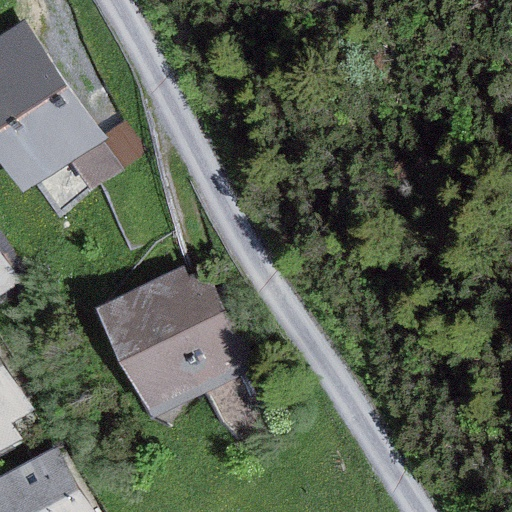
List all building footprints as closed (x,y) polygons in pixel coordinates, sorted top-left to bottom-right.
[(26,42),(0,62),(0,147),(39,197),(107,144),(26,42)] [(0,253),(0,305),(24,289),(0,253)] [(189,277),(107,320),(159,419),(217,388),(256,368),(211,283),(197,290),(189,277)] [(0,353),(0,459),(23,444),(13,429),(38,413),(0,353)] [(103,511),(63,451),(0,492),(0,511),(103,511)]
